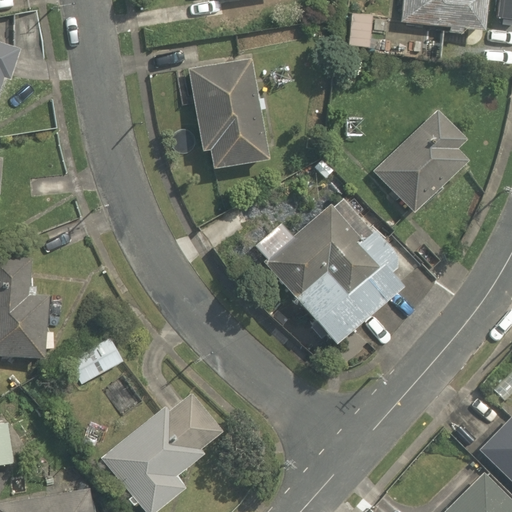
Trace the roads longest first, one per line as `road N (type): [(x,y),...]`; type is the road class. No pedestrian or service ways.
road 1 (residential): [(80,0),(105,142),(161,271),(274,391),(354,458)]
road 2 (residential): [(511,254),(454,339),(354,458)]
